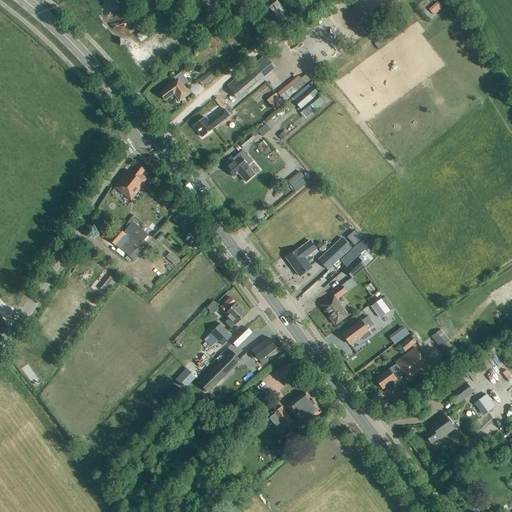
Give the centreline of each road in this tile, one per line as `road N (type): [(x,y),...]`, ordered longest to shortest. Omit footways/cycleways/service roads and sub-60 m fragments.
road 1 (primary): [(426,511),(148,137)]
road 2 (unclassified): [(0,345),(127,145),(148,137)]
road 3 (track): [(162,131),(315,0)]
road 4 (primary): [(148,137),(92,65),(20,0)]
